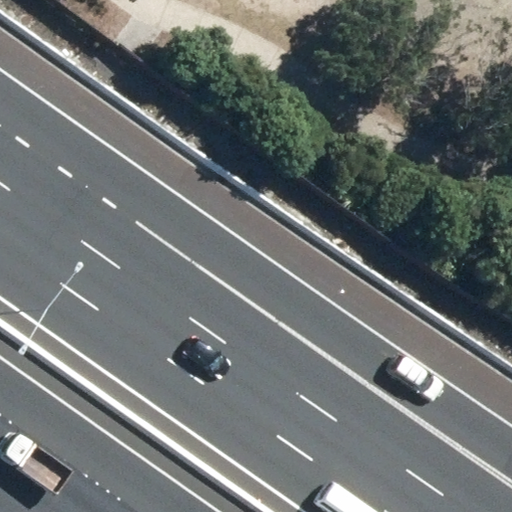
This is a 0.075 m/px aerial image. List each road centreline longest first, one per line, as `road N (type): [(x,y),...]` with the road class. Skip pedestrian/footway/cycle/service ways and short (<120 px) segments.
road 1 (motorway): [(0,140),(156,210),(511,452)]
road 2 (motorway): [(0,236),(392,511)]
road 3 (motorway): [(143,511),(0,410)]
